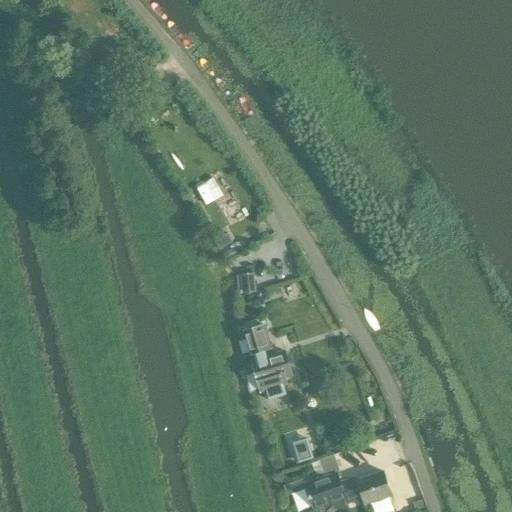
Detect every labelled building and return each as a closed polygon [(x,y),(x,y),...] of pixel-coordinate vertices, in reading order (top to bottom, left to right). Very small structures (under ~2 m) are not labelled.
[(136,124),(142,133),(151,126),(144,118),(136,124)] [(228,234),(225,235),(223,231),(212,237),(220,250),(233,242),(228,234)] [(242,295),(256,293),(254,273),(240,275),(242,295)] [(264,326),(243,332),(251,356),(254,355),(255,359),(251,361),(261,394),(265,393),(267,401),(285,395),(282,385),(286,384),(284,378),(292,375),(285,352),(265,358),(263,351),(271,348),(264,326)] [(307,437),(290,442),(297,464),(314,459),(307,437)] [(313,474),(314,475),(314,476),(284,486),(286,492),(305,486),(313,510),(360,495),(364,505),(391,495),(383,472),(356,482),(355,482),(354,478),(339,483),(337,476),(340,475),(334,456),(312,463),(311,463),(310,464),(311,466),(313,474)]
